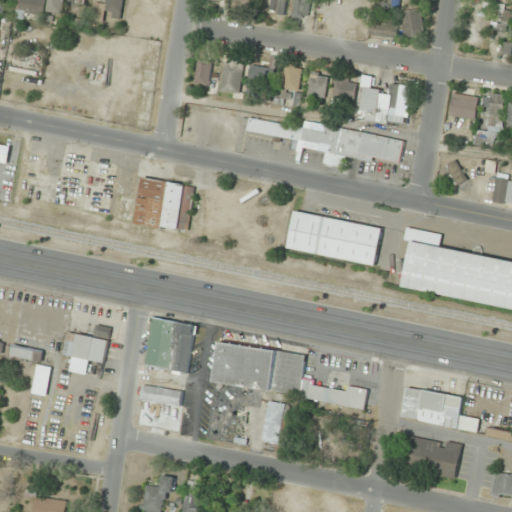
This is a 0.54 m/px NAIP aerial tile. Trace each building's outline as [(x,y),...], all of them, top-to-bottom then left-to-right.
[(46,0),(18,0),(17,12),(44,16),(46,0)] [(64,0),(48,0),(49,14),(64,14),(64,0)] [(103,0),(100,5),(99,4),(93,14),(102,19),(106,11),(116,16),(124,0),(103,0)] [(270,0),(271,15),(285,15),(284,0),(270,0)] [(309,0),(293,0),(291,17),(306,20),(309,0)] [(511,38),(511,11),(504,9),(501,23),(493,21),(490,33),(511,38)] [(403,37),(423,36),(422,10),(402,11),(403,37)] [(398,24),(372,24),(372,36),(398,36),(398,24)] [(209,86),(213,63),(198,61),(195,84),(209,86)] [(244,65),(226,62),(221,91),(240,94),(244,65)] [(270,63),(255,65),(257,78),(272,75),(270,63)] [(300,71),(290,70),(287,91),(298,92),(300,71)] [(310,100),(327,100),(327,75),(310,75),(310,100)] [(391,84),(389,108),(380,107),(382,89),(370,88),(371,79),(365,78),(361,120),(407,124),(411,86),(391,84)] [(356,105),(356,80),(336,80),(336,105),(356,105)] [(478,97),(453,94),(450,115),(476,119),(478,97)] [(504,94),(490,94),(490,136),(504,136),(504,94)] [(404,141),(250,118),(248,133),(294,140),(292,150),(303,151),(303,149),(401,163),(404,141)] [(446,165),(457,186),(468,180),(456,159),(446,165)] [(188,232),(194,185),(141,178),(135,225),(188,232)] [(511,203),(511,179),(495,178),(493,202),(511,203)] [(376,265),(382,227),(295,212),(288,250),(376,265)] [(511,260),(441,248),(443,235),(408,228),(405,241),(412,242),(404,289),(511,308),(511,260)] [(145,365),(188,373),(197,325),(154,317),(145,365)] [(64,355),(105,363),(109,340),(68,333),(64,355)] [(307,354),(221,341),(214,384),(366,407),(368,390),(347,386),(347,389),(302,382),(307,354)] [(11,355),(40,362),(43,351),(14,343),(11,355)] [(185,386),(155,382),(155,386),(144,384),(141,401),(181,407),(185,386)] [(464,396),(407,387),(402,419),(479,432),(481,419),(461,416),(464,396)] [(263,441),(280,444),(286,404),(269,401),(263,441)] [(457,478),(463,444),(408,435),(403,469),(457,478)] [(511,498),(511,474),(495,472),(492,496),(511,498)] [(141,511),(164,511),(173,477),(163,475),(161,487),(149,484),(141,511)] [(201,511),(200,482),(183,482),(184,511),(201,511)] [(65,511),(67,500),(36,497),(34,511),(65,511)]
